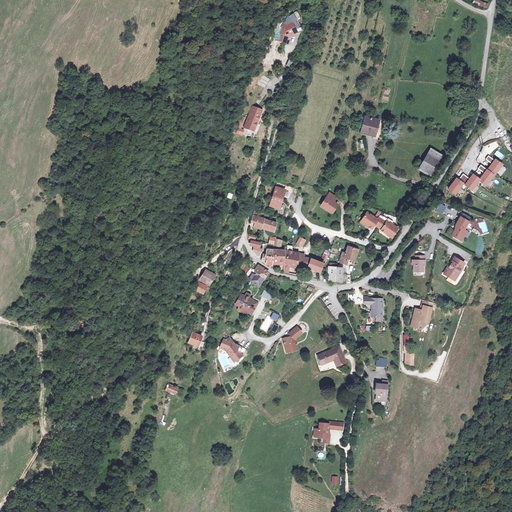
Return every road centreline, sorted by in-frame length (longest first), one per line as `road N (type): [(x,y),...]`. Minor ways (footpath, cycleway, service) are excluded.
road 1 (track): [(0,510),(41,445),(104,395),(176,295),(242,244)]
road 2 (unclassified): [(490,14),(476,115),(397,244),(359,284)]
road 3 (unclassified): [(327,286),(362,359),(349,444)]
road 4 (track): [(171,413),(202,397),(232,400),(271,341)]
